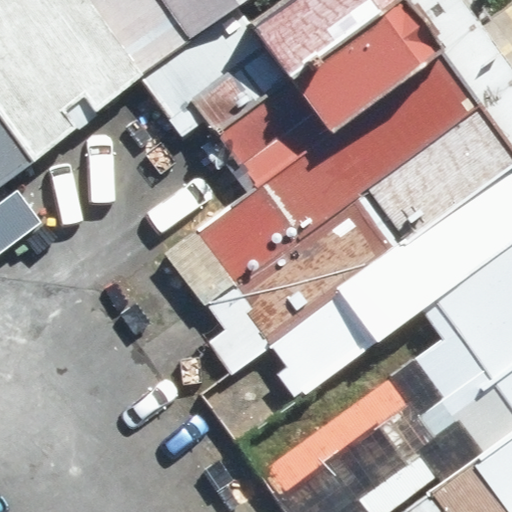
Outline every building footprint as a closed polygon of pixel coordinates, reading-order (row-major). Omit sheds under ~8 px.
[(0,0),(0,133),(25,170),(141,77),(85,0),(0,0)] [(148,0),(183,48),(249,0),(148,0)] [(316,144),(442,53),(403,0),(277,0),(234,31),(316,144)] [(276,413),(511,242),(511,148),(442,53),(316,144),(161,256),(276,413)] [(0,187),(25,170),(0,133),(0,187)] [(430,429),(511,369),(511,242),(369,346),(430,429)] [(511,511),(511,369),(314,511),(511,511)] [(351,442),(315,393),(231,454),(267,503),(351,442)]
